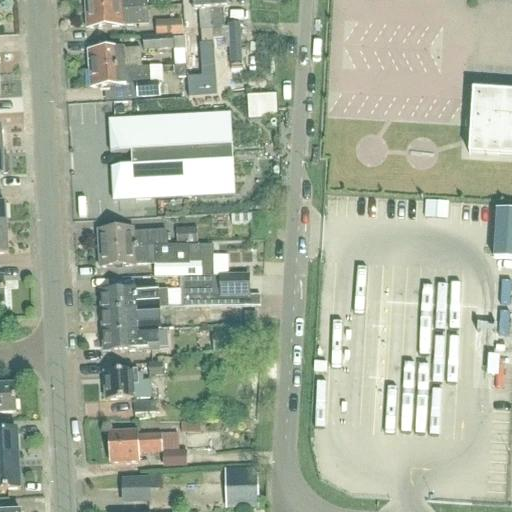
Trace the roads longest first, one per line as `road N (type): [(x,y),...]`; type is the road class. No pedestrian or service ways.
road 1 (unclassified): [(294,511),(281,486),(280,451),(307,0)]
road 2 (residential): [(54,354),(39,0)]
road 3 (residential): [(63,511),(54,354)]
